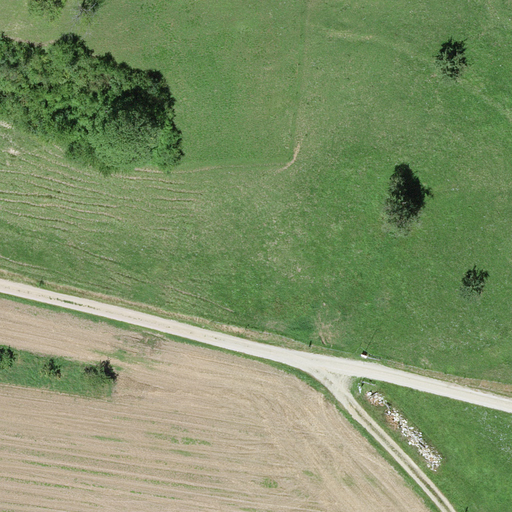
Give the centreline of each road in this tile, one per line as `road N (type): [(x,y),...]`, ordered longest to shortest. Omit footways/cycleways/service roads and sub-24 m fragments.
road 1 (track): [(0,290),(511,407)]
road 2 (track): [(324,368),(444,511)]
